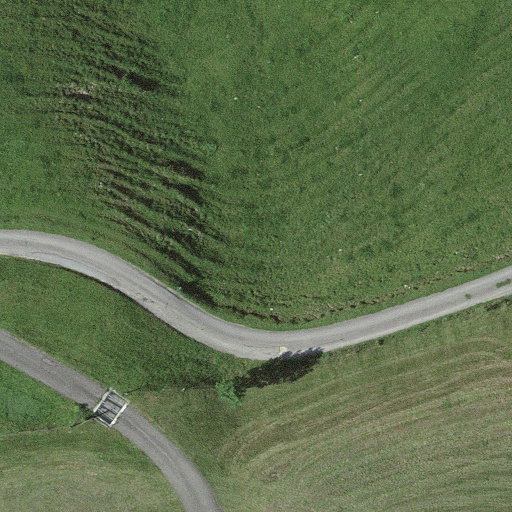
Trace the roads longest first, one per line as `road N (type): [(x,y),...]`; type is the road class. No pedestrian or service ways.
road 1 (track): [(511,282),(327,340),(271,346),(228,341),(121,275),(67,254),(0,245)]
road 2 (track): [(0,346),(85,393),(149,441),(194,491),(200,511)]
